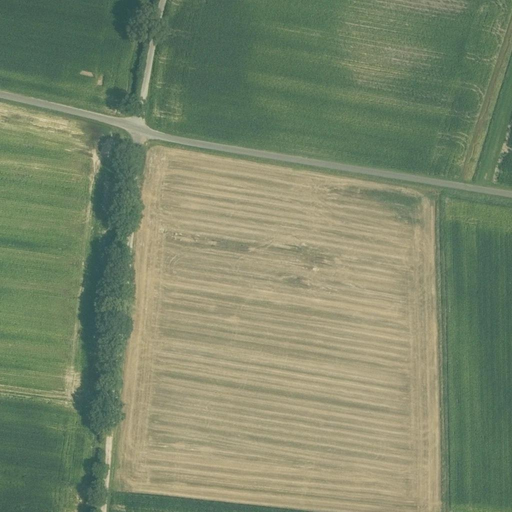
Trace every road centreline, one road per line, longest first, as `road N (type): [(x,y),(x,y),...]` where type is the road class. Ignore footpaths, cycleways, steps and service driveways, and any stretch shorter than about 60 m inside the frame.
road 1 (track): [(136,132),(100,511)]
road 2 (unclassified): [(511,197),(136,132)]
road 3 (unclassified): [(136,132),(0,97)]
road 4 (unclassified): [(162,0),(136,132)]
